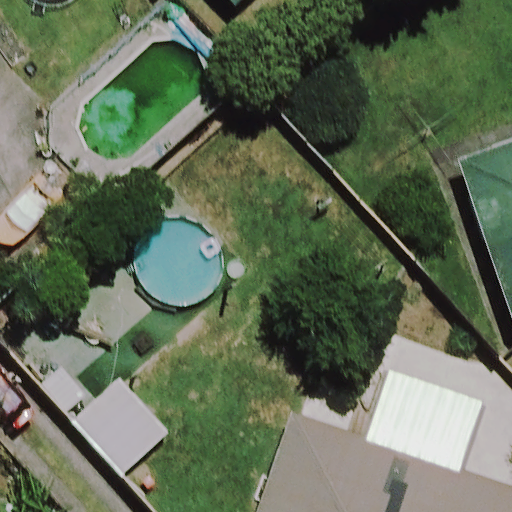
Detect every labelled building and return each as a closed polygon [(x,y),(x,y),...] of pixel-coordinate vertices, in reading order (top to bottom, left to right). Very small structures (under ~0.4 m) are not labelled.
[(241,0),(224,0),(232,8),(241,0)] [(511,140),(458,159),(511,326),(511,140)] [(177,292),(129,238),(57,302),(104,356),(177,292)] [(483,403),(388,371),(365,438),(291,413),(257,511),(511,511),(511,488),(460,471),(483,403)] [(169,433),(121,379),(74,420),(123,475),(169,433)]
